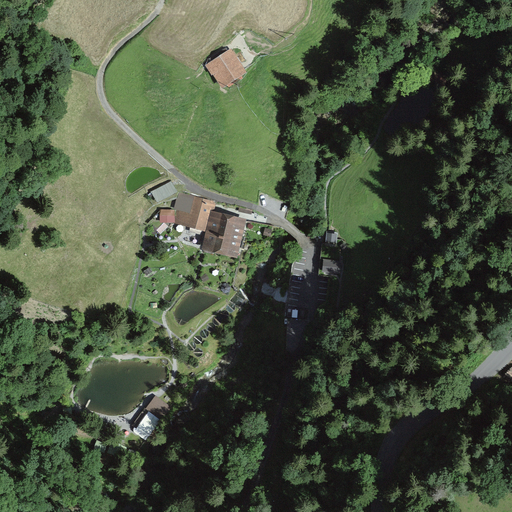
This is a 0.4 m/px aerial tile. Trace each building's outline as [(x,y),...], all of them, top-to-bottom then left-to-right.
[(228,54),(208,67),(213,74),(218,70),(226,82),(240,73),(228,54)] [(17,164),(0,174),(0,183),(21,170),(17,164)] [(174,180),(153,189),(157,200),(178,192),(174,180)] [(204,227),(211,203),(182,195),(181,198),(179,199),(177,199),(176,200),(162,200),(151,204),(142,214),(155,227),(162,221),(166,219),(172,219),(204,227)] [(240,223),(215,216),(207,245),(233,252),(240,223)] [(341,245),(324,243),(321,275),(338,277),(341,245)] [(168,407),(158,399),(151,408),(161,416),(168,407)] [(161,420),(149,410),(137,426),(149,436),(161,420)]
